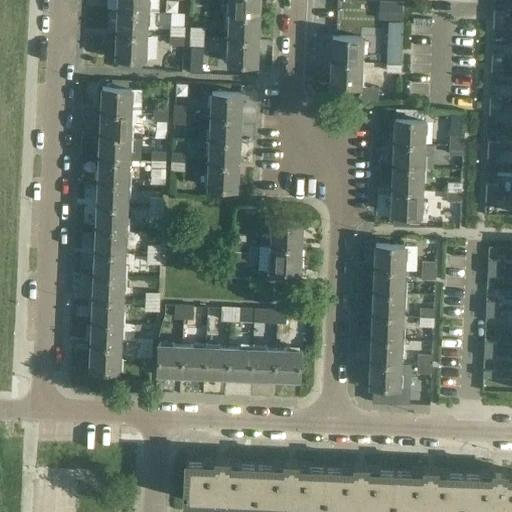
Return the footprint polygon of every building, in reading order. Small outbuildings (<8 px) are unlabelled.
[(118,0),(118,10),(146,12),(146,0),(118,0)] [(230,0),(230,15),(258,16),(258,0),(230,0)] [(145,35),(146,12),(118,10),(117,34),(145,35)] [(493,12),(493,19),(504,20),(504,18),(505,12),(493,12)] [(230,15),(228,38),(257,39),(258,16),(230,15)] [(493,19),(492,27),(504,28),(504,22),(504,20),(493,19)] [(184,27),(170,26),(169,36),(183,36),(184,27)] [(205,28),(190,27),(190,36),(205,37),(205,28)] [(117,34),(116,57),(144,58),(145,35),(117,34)] [(183,46),(183,36),(169,36),(169,45),(183,46)] [(205,46),(205,37),(190,36),(189,45),(205,46)] [(360,62),(361,37),(333,36),(332,61),(360,62)] [(257,39),(228,38),(227,62),(256,64),(257,39)] [(400,54),(385,53),(385,63),(400,64),(400,54)] [(491,55),(491,63),(502,63),(503,55),(491,55)] [(360,62),(332,61),(331,85),(359,86),(360,62)] [(385,72),(399,73),(400,64),(385,63),(385,72)] [(492,63),(492,71),(504,72),(504,64),(492,63)] [(102,112),(130,113),(131,89),(103,87),(102,112)] [(211,115),(239,117),(240,93),(212,91),(211,115)] [(489,98),(488,106),(500,107),(501,98),(489,98)] [(152,114),(167,115),(167,105),(153,104),(152,114)] [(188,106),(174,105),(173,114),(188,115),(188,106)] [(488,106),(488,114),(500,114),(500,107),(488,106)] [(129,136),(130,113),(102,112),(101,135),(129,136)] [(167,115),(152,114),(152,123),(167,124),(167,115)] [(173,123),(188,124),(188,115),(173,114),(173,123)] [(211,115),(210,140),(238,141),(239,117),(211,115)] [(423,119),(395,118),(394,142),(422,144),(423,119)] [(128,160),(129,136),(101,135),(100,159),(128,160)] [(463,136),(449,136),(448,145),(463,145),(463,136)] [(210,140),(209,164),(237,165),(238,141),(210,140)] [(487,141),(487,149),(499,150),(499,141),(487,141)] [(421,168),(422,144),(394,142),(393,166),(421,168)] [(448,154),(463,155),(463,145),(448,145),(448,154)] [(487,149),(486,157),(498,158),(499,150),(487,149)] [(150,161),(165,162),(165,151),(151,151),(150,161)] [(172,152),(171,161),(186,162),(186,152),(172,152)] [(126,183),(128,160),(100,159),(99,182),(126,183)] [(165,162),(150,161),(150,170),(164,170),(165,162)] [(171,170),(185,171),(186,162),(171,161),(171,170)] [(209,164),(208,187),(236,188),(237,165),(209,164)] [(421,192),(421,168),(393,166),(392,191),(421,192)] [(125,206),(126,183),(99,182),(97,205),(125,206)] [(461,183),(447,182),(446,193),(460,194),(461,183)] [(485,184),(485,192),(497,193),(497,185),(485,184)] [(392,191),(391,213),(420,214),(421,192),(392,191)] [(485,192),(484,200),(496,201),(497,193),(485,192)] [(446,201),(460,202),(460,194),(446,193),(446,201)] [(149,207),(163,208),(163,198),(149,198),(149,207)] [(124,230),(125,206),(97,205),(96,228),(124,230)] [(163,208),(149,207),(148,216),(163,217),(163,208)] [(271,245),(300,247),(301,222),(272,221),(272,236),(261,235),(260,244),(271,245)] [(123,253),(124,230),(96,228),(95,252),(123,253)] [(232,243),(244,244),(245,235),(233,234),(232,243)] [(244,244),(232,243),(232,253),(244,253),(244,244)] [(375,268),(403,269),(404,245),(376,244),(375,268)] [(146,255),(161,255),(161,245),(146,245),(146,255)] [(271,245),(270,269),(298,271),(300,247),(271,245)] [(122,276),(123,253),(95,252),(94,275),(122,276)] [(161,255),(146,255),(146,263),(161,264),(161,255)] [(487,260),(487,268),(499,268),(499,260),(487,260)] [(421,270),(435,271),(435,262),(421,261),(421,270)] [(375,268),(374,292),(402,293),(403,269),(375,268)] [(487,268),(487,276),(499,276),(499,268),(487,268)] [(435,271),(421,270),(420,280),(435,280),(435,271)] [(94,275),(93,298),(121,300),(122,276),(94,275)] [(144,301),(159,302),(159,292),(145,292),(144,301)] [(374,292),(373,316),(401,317),(402,293),(374,292)] [(93,298),(92,322),(120,324),(121,300),(93,298)] [(485,300),(485,308),(498,309),(497,301),(485,300)] [(159,302),(144,301),(144,311),(158,311),(159,302)] [(182,318),(183,304),(175,304),(174,318),(182,318)] [(183,304),(182,318),(192,319),(193,305),(183,304)] [(229,321),(230,306),(221,306),(220,320),(229,321)] [(230,306),(229,321),(252,322),(253,308),(230,306)] [(277,323),(278,309),(267,308),(267,322),(277,323)] [(433,319),(433,308),(419,308),(418,318),(433,319)] [(485,308),(485,316),(497,317),(498,309),(485,308)] [(278,309),(277,323),(285,323),(286,309),(278,309)] [(373,316),(372,340),(400,341),(401,317),(373,316)] [(433,319),(418,318),(418,326),(433,327),(433,319)] [(119,347),(120,324),(92,322),(91,346),(119,347)] [(137,338),(136,348),(152,349),(152,338),(137,338)] [(372,340),(371,364),(399,366),(400,341),(372,340)] [(483,341),(483,349),(496,350),(495,342),(483,341)] [(181,345),(158,344),(156,372),(180,373),(181,345)] [(205,346),(181,345),(180,373),(204,374),(205,346)] [(89,369),(116,371),(117,371),(119,347),(91,346),(89,369)] [(228,347),(205,346),(204,374),(227,375),(228,347)] [(252,348),(228,347),(227,375),(250,376),(252,348)] [(152,349),(136,348),(136,357),(151,357),(152,349)] [(276,349),(252,348),(250,376),(275,377),(276,349)] [(276,349),(275,377),(298,378),(299,350),(276,349)] [(483,349),(483,357),(495,357),(496,350),(483,349)] [(416,366),(431,366),(431,355),(416,354),(416,366)] [(399,366),(371,364),(370,386),(398,387),(399,366)] [(483,369),(482,377),(494,378),(495,370),(483,369)] [(184,499),(254,502),(255,464),(226,463),(227,457),(214,457),(214,462),(186,461),(184,499)] [(254,502),(323,506),(325,467),(295,466),(295,461),(284,460),(283,465),(255,464),(254,502)] [(323,506),(355,507),(392,509),(394,470),(365,469),(365,464),(354,463),(354,469),(325,467),(323,506)] [(392,509),(459,511),(461,511),(464,474),(435,472),(435,467),(423,467),(423,472),(394,470),(392,509)] [(461,511),(511,511),(511,475),(504,475),(505,470),(496,470),(492,470),(492,475),(464,474),(461,511)]
